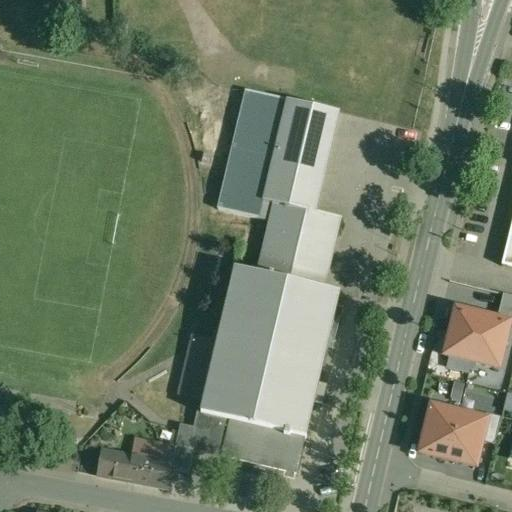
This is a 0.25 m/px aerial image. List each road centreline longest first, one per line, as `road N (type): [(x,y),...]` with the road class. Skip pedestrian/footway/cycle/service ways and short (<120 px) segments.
road 1 (secondary): [(467,79),(372,468)]
road 2 (residential): [(7,483),(171,511)]
road 3 (residential): [(372,468),(511,501)]
